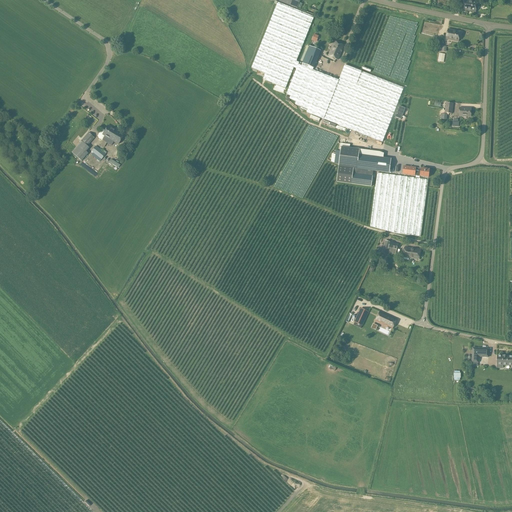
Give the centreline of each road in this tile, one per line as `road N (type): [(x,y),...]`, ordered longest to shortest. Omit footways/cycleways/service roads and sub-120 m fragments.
road 1 (unclassified): [(429,326),(424,315),(443,178),(480,157),(487,24)]
road 2 (track): [(92,511),(0,421)]
